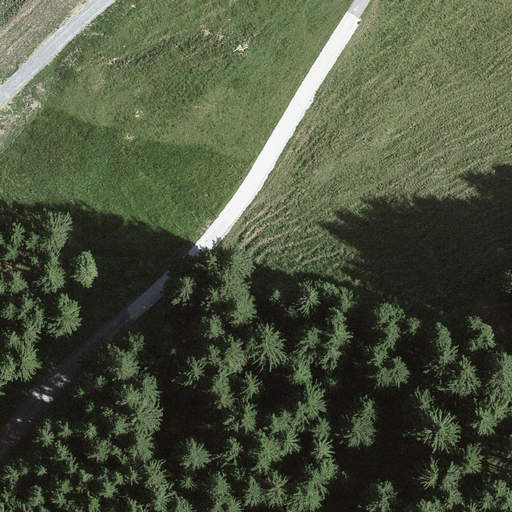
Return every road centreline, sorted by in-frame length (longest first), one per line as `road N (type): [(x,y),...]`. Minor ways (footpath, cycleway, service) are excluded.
road 1 (unclassified): [(166,286),(238,205),(364,0)]
road 2 (track): [(0,457),(49,388),(166,286)]
